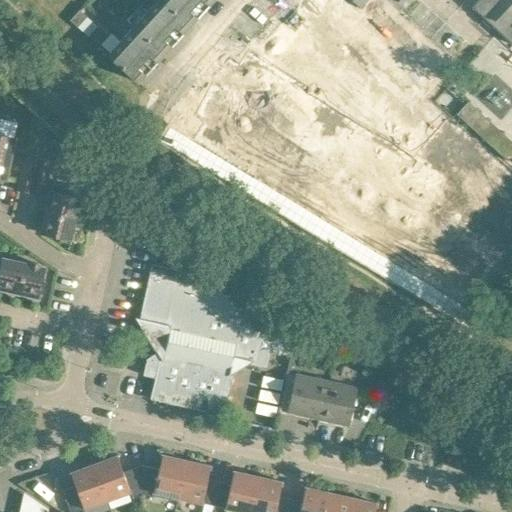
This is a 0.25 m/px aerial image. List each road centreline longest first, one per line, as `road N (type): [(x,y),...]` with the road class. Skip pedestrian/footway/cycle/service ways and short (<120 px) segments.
road 1 (residential): [(411,485),(113,417)]
road 2 (residential): [(154,94),(244,0)]
